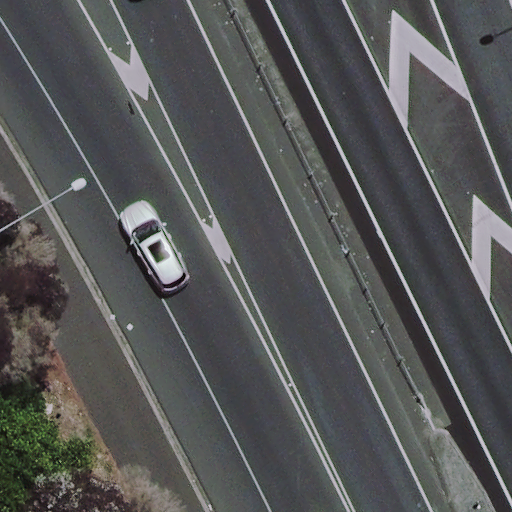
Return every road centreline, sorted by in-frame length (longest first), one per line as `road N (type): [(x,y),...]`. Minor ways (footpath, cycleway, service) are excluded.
road 1 (trunk): [(310,511),(112,137),(30,0)]
road 2 (motorway): [(395,511),(152,0)]
road 3 (motorway): [(311,0),(511,415)]
